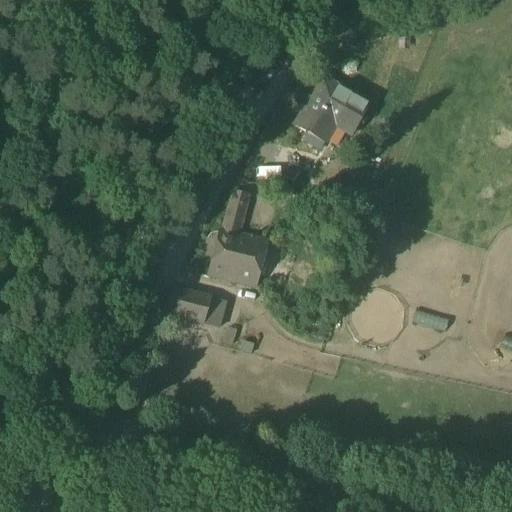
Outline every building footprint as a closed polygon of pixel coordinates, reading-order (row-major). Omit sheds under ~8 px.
[(369,107),(323,80),(295,128),(325,145),(337,123),(354,133),(369,107)] [(229,196),(219,231),(236,236),(247,201),(229,196)] [(236,236),(219,231),(206,274),(252,287),(265,244),(236,236)] [(210,300),(173,290),(166,316),(203,325),(210,300)] [(225,304),(210,300),(203,325),(218,329),(225,304)]
